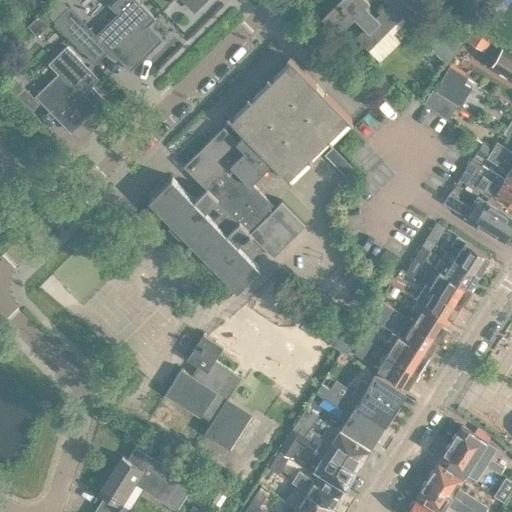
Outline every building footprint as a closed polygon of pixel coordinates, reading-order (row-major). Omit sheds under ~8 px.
[(68,5),(53,19),(95,62),(105,52),(107,53),(114,57),(116,56),(130,70),(152,48),(161,39),(147,25),(153,18),(154,19),(155,18),(137,0),(113,0),(110,4),(118,11),(116,13),(95,33),(68,5)] [(185,0),(194,9),(203,0),(185,0)] [(410,8),(402,0),(385,0),(388,3),(376,16),(365,5),(369,1),(367,0),(338,0),(321,17),(337,33),(354,16),(364,27),(355,36),(379,60),(399,40),(388,29),(410,8)] [(41,12),(27,26),(36,35),(49,21),(41,12)] [(442,24),(424,41),(445,62),(459,41),(442,24)] [(492,40),(475,29),(469,40),(486,50),(492,40)] [(36,94),(71,130),(103,99),(89,85),(97,77),(66,46),(49,62),(59,72),(36,94)] [(511,76),(511,52),(504,47),(493,64),(511,76)] [(289,58),(290,59),(271,78),(270,76),(269,77),(270,79),(251,97),(250,96),(249,97),(250,98),(231,117),(230,115),(229,116),(230,118),(223,125),(183,164),(206,187),(193,199),(172,177),(171,176),(148,199),(149,199),(171,221),(168,224),(179,235),(182,232),(204,255),(201,258),(212,269),(215,266),(237,288),(236,289),(237,289),(260,267),(260,266),(259,266),(251,258),(263,246),(273,256),(273,255),(273,254),(294,234),(305,224),(281,199),(280,200),(281,200),(275,206),(251,182),(272,161),(290,179),(291,178),(289,176),(308,157),(310,159),(311,158),(309,157),(328,138),(330,139),(331,138),(329,137),(348,118),(349,120),(351,118),(290,56),(289,58)] [(450,100),(465,78),(447,66),(432,88),(450,100)] [(447,98),(432,89),(430,88),(422,101),(438,111),(447,98)] [(485,158),(491,148),(482,142),(475,152),(485,158)] [(511,150),(502,145),(497,152),(511,161),(511,150)] [(352,183),(359,175),(333,149),(325,156),(352,183)] [(504,178),(511,183),(511,161),(497,152),(492,160),(508,170),(504,178)] [(459,178),(469,185),(472,180),(477,184),(477,183),(482,175),(477,172),(482,164),(472,158),(459,178)] [(511,205),(511,183),(504,178),(499,186),(482,175),(477,183),(477,184),(511,205)] [(458,196),(451,191),(444,202),(451,206),(458,196)] [(465,215),(503,239),(511,225),(511,218),(477,196),(465,215)] [(445,227),(436,222),(431,230),(439,236),(445,227)] [(451,243),(459,248),(454,257),(479,273),(481,270),(483,271),(488,263),(486,262),(490,256),(456,234),(451,243)] [(422,244),(415,255),(423,259),(429,249),(422,244)] [(415,255),(405,271),(412,276),(423,259),(415,255)] [(434,266),(435,267),(457,281),(469,289),(479,273),(454,257),(449,265),(439,258),(434,266)] [(469,289),(457,281),(435,267),(430,275),(439,280),(434,289),(459,305),(460,303),(463,305),(469,295),(466,294),(469,289)] [(405,282),(396,276),(391,284),(400,290),(405,282)] [(416,300),(449,321),(459,305),(430,286),(425,283),(415,300),(416,300)] [(392,286),(388,293),(394,297),(399,290),(392,286)] [(418,313),(413,321),(438,337),(440,336),(442,337),(447,329),(445,327),(449,321),(416,300),(410,308),(418,313)] [(379,313),(387,317),(392,309),(384,304),(379,313)] [(345,319),(349,311),(340,305),(335,313),(345,319)] [(372,337),(380,323),(374,320),(366,333),(372,337)] [(339,333),(353,341),(360,330),(346,321),(339,333)] [(408,330),(403,338),(428,354),(438,337),(413,321),(408,330)] [(388,351),(393,354),(418,370),(419,368),(421,370),(428,360),(425,358),(428,354),(403,338),(393,331),(388,339),(393,342),(388,351)] [(204,432),(229,448),(252,412),(227,397),(241,375),(215,359),(223,345),(203,332),(187,358),(198,365),(192,374),(181,367),(164,392),(200,415),(201,413),(211,420),(204,432)] [(334,345),(347,353),(354,342),(337,332),(330,343),(334,345)] [(372,341),(364,336),(353,352),(361,357),(372,341)] [(413,382),(419,373),(417,371),(418,370),(393,354),(388,351),(377,367),(407,387),(411,380),(413,382)] [(348,400),(355,404),(384,423),(390,414),(392,415),(398,405),(396,404),(398,402),(395,400),(401,389),(404,391),(405,390),(376,372),(361,395),(354,390),(348,400)] [(379,432),(384,423),(355,404),(348,400),(320,382),(315,390),(350,412),(342,425),(371,444),(372,442),(374,443),(381,433),(379,432)] [(313,399),(309,406),(318,411),(322,405),(313,399)] [(311,425),(319,413),(307,405),(293,426),(303,432),(306,434),(311,425)] [(328,437),(311,425),(306,434),(319,442),(357,467),(362,459),(364,460),(370,451),(368,449),(369,447),(335,426),(328,437)] [(452,440),(452,441),(485,463),(500,472),(504,465),(490,456),(496,446),(462,425),(457,433),(454,433),(451,437),(452,440)] [(293,426),(288,434),(279,449),(288,455),(298,440),(303,432),(293,426)] [(467,472),(476,478),(485,463),(452,441),(451,442),(447,443),(445,448),(446,451),(441,458),(465,474),(467,472)] [(357,467),(319,442),(315,450),(322,455),(315,467),(344,486),(346,484),(348,486),(354,476),(352,475),(357,467)] [(115,511),(120,505),(121,504),(120,504),(127,494),(128,493),(127,493),(134,482),(134,483),(135,482),(142,486),(141,487),(142,488),(143,487),(153,494),(154,495),(154,494),(165,501),(164,502),(165,502),(166,502),(176,508),(175,510),(176,510),(194,482),(134,444),(134,445),(135,446),(127,458),(122,455),(121,456),(130,461),(125,468),(117,463),(107,480),(106,479),(98,492),(100,492),(104,495),(95,508),(96,509),(94,511),(115,511)] [(279,450),(269,464),(279,470),(288,456),(279,450)] [(428,478),(473,507),(481,511),(484,511),(489,505),(458,486),(463,477),(439,462),(434,469),(431,469),(428,473),(429,477),(428,478)] [(306,490),(332,506),(342,490),(317,474),(314,479),(298,469),(291,480),(306,490)] [(495,495),(505,501),(511,491),(511,479),(508,477),(495,495)] [(424,480),(421,484),(422,488),(417,495),(442,511),(447,502),(462,511),(481,511),(473,507),(428,478),(427,479),(424,480)] [(304,511),(328,511),(332,506),(306,490),(296,483),(286,500),(289,502),(296,506),(304,511)] [(260,489),(252,501),(259,506),(267,494),(260,489)] [(436,511),(415,498),(414,500),(411,501),(408,505),(408,509),(406,511),(436,511)] [(259,506),(252,501),(244,511),(260,511),(263,508),(259,506)] [(304,511),(296,506),(289,502),(283,510),(286,511),(304,511)]
